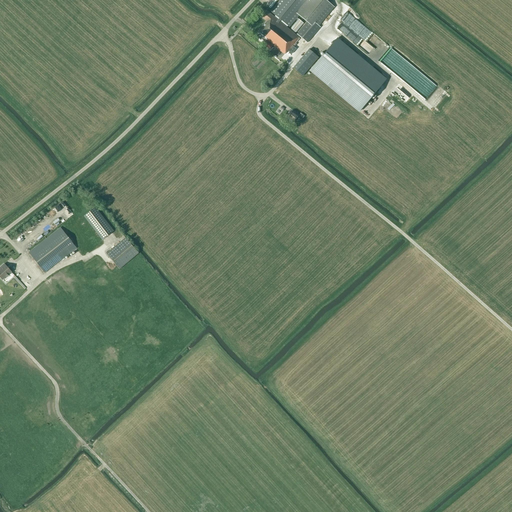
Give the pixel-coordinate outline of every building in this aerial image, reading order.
[(320,27),(318,26),(334,7),(325,0),(311,0),(310,2),(308,0),(279,0),(270,11),(275,15),(274,17),(266,10),(261,17),(267,22),(258,32),(266,39),(267,40),(266,41),(265,40),(263,44),(269,49),(273,45),(286,55),(289,52),(293,55),(297,50),(294,47),(295,47),(296,47),(298,45),(297,44),(301,39),(295,35),(297,33),(305,24),(297,18),(299,16),(308,23),(298,35),(307,43),(320,27)] [(337,39),(310,70),(359,111),(386,79),(337,39)] [(309,49),(293,68),(294,69),(292,71),(298,76),(300,74),(302,76),(318,57),(309,49)] [(293,122),(298,116),(292,111),(287,117),(293,122)] [(102,240),(113,231),(95,207),(84,216),(102,240)] [(70,238),(69,235),(67,237),(60,228),(29,252),(44,273),(76,248),(69,239),(70,238)] [(106,254),(119,269),(138,253),(125,238),(106,254)] [(0,277),(2,280),(11,272),(4,264),(1,267),(2,268),(0,269),(0,277)]
